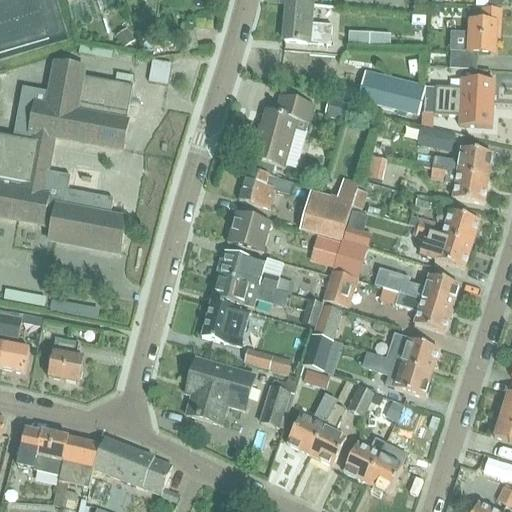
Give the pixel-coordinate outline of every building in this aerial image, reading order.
[(0,0),(0,60),(67,41),(54,0),(0,0)] [(288,0),(288,8),(298,7),(310,8),(311,8),(311,0),(288,0)] [(489,0),(489,9),(501,10),(501,0),(489,0)] [(414,3),(413,17),(427,18),(428,4),(414,3)] [(288,8),(287,8),(284,45),(307,47),(307,46),(329,48),(331,28),(309,27),(310,8),(298,7),(288,8)] [(495,58),(497,35),(500,36),(502,15),(484,13),(483,26),(472,25),(470,55),(453,54),(451,71),(477,73),(478,56),(495,58)] [(149,29),(140,38),(150,49),(160,40),(167,33),(158,24),(151,30),(149,29)] [(124,51),(134,45),(127,34),(117,41),(124,51)] [(389,39),(351,37),(350,50),(388,51),(389,39)] [(140,84),(160,85),(161,62),(141,61),(140,84)] [(0,219),(51,230),(48,244),(90,251),(119,257),(125,223),(109,220),(112,202),(67,193),(69,179),(46,175),(51,148),(53,141),(122,154),(127,126),(125,126),(132,88),(82,79),(84,70),(57,65),(51,94),(23,88),(15,127),(23,128),(20,142),(0,137),(0,219)] [(436,90),(435,103),(494,107),(495,84),(463,82),(462,91),(436,90)] [(418,120),(424,96),(377,83),(371,107),(418,120)] [(335,100),(358,105),(360,95),(337,90),(335,100)] [(425,91),(425,104),(434,104),(435,91),(425,91)] [(257,141),(251,162),(284,171),(295,133),(305,136),(308,127),(309,127),(314,109),(281,100),(276,117),(266,114),(259,141),(257,141)] [(460,119),(460,128),(492,131),(494,107),(435,103),(434,117),(460,119)] [(345,125),(349,110),(330,104),(325,119),(345,125)] [(425,104),(424,116),(434,117),(434,104),(425,104)] [(453,138),(421,130),(418,145),(449,152),(453,138)] [(435,161),(433,174),(489,182),(493,157),(462,152),(460,165),(435,161)] [(373,160),(368,181),(382,184),(387,163),(373,160)] [(248,173),(240,204),(270,212),(275,194),(289,198),(292,185),(279,182),(248,173)] [(489,182),(433,174),(432,182),(446,185),(446,187),(457,188),(455,203),(485,208),(489,182)] [(353,210),(363,213),(367,196),(358,194),(353,210)] [(300,233),(341,245),(348,220),(353,206),(331,200),(331,201),(311,195),(300,233)] [(417,200),(415,208),(430,212),(432,204),(417,200)] [(263,256),(271,225),(236,215),(228,246),(263,256)] [(418,231),(417,232),(473,250),(481,225),(451,215),(444,239),(432,235),(435,226),(412,220),(409,228),(418,231)] [(343,244),(368,252),(372,238),(347,230),(343,244)] [(417,232),(415,240),(425,244),(420,260),(466,274),(473,250),(417,232)] [(313,254),(336,262),(341,248),(317,241),(313,254)] [(358,282),(368,252),(343,244),(333,274),(358,282)] [(226,255),(219,279),(276,294),(279,282),(263,277),(266,267),(226,255)] [(355,282),(332,275),(323,305),(346,312),(355,282)] [(243,309),(253,312),(256,303),(272,307),(273,304),(276,294),(219,279),(213,300),(243,309)] [(409,286),(405,298),(405,299),(452,314),(460,290),(430,280),(427,291),(409,286)] [(290,285),(279,282),(276,294),(287,297),(290,285)] [(0,300),(36,305),(38,295),(0,290),(0,300)] [(380,304),(419,315),(415,329),(445,338),(452,314),(405,299),(405,298),(383,292),(380,304)] [(284,307),(287,297),(276,294),(273,304),(284,307)] [(309,303),(302,327),(315,331),(317,324),(322,307),(309,303)] [(63,304),(61,311),(86,315),(87,308),(63,304)] [(235,311),(211,305),(202,341),(225,347),(226,346),(241,350),(250,316),(235,312),(235,311)] [(0,338),(6,340),(9,320),(0,317),(0,338)] [(9,320),(6,340),(18,342),(22,322),(9,320)] [(315,331),(313,339),(332,345),(337,330),(317,324),(315,331)] [(332,345),(313,339),(304,370),(323,376),(332,345)] [(79,347),(56,342),(48,381),(79,387),(84,362),(77,360),(79,347)] [(410,344),(402,368),(432,378),(440,354),(410,344)] [(5,347),(0,372),(25,377),(30,352),(5,347)] [(273,359),(249,353),(245,366),(270,373),(273,359)] [(368,357),(363,372),(397,383),(394,392),(425,402),(432,378),(402,368),(392,365),(386,363),(378,361),(368,357)] [(186,419),(222,429),(228,410),(245,415),(255,379),(196,362),(186,398),(192,400),(186,419)] [(308,375),(305,386),(326,392),(329,381),(308,375)] [(288,379),(286,386),(295,389),(297,382),(288,379)] [(280,431),(290,397),(271,391),(261,426),(280,431)] [(349,414),(364,421),(371,406),(375,398),(360,391),(349,414)] [(511,397),(509,397),(502,419),(511,421),(511,397)] [(375,398),(371,406),(379,410),(383,402),(375,398)] [(287,448),(310,459),(329,421),(335,407),(327,404),(321,417),(318,415),(313,426),(301,420),(287,448)] [(395,406),(387,422),(396,426),(404,411),(395,406)] [(347,413),(335,407),(329,421),(310,459),(334,471),(348,443),(336,437),(347,413)] [(511,421),(502,419),(495,441),(511,446),(511,421)] [(378,446),(385,449),(391,436),(384,432),(378,446)] [(42,434),(40,441),(25,438),(18,470),(60,480),(69,440),(42,434)] [(391,436),(385,449),(394,454),(401,440),(391,436)] [(93,472),(102,447),(101,447),(69,440),(60,480),(58,486),(59,486),(54,507),(73,511),(74,511),(78,497),(67,494),(68,488),(89,492),(93,472)] [(104,441),(101,447),(102,447),(93,472),(160,499),(172,469),(153,462),(154,461),(104,441)] [(343,475),(366,487),(380,459),(357,447),(343,475)] [(511,453),(501,451),(499,460),(511,463),(511,453)] [(403,470),(380,459),(366,487),(389,498),(403,470)] [(497,504),(506,508),(511,496),(511,494),(504,490),(497,504)]
